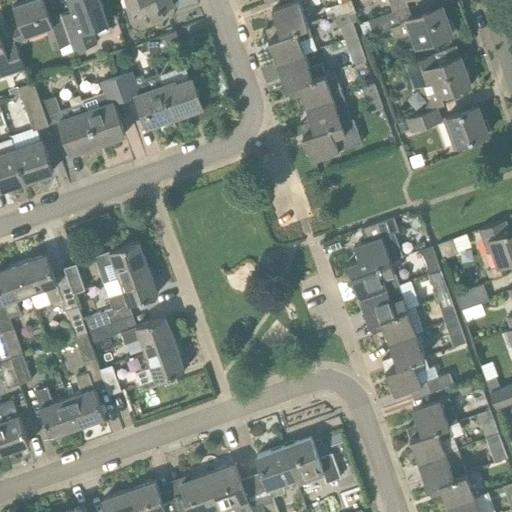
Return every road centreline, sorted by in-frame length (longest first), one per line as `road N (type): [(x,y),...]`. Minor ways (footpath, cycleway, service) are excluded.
road 1 (residential): [(395,511),(345,385),(314,380),(230,411)]
road 2 (residential): [(146,179),(238,143),(253,115),(217,0)]
road 3 (residential): [(230,411),(0,491)]
road 4 (residential): [(0,229),(146,179)]
road 5 (residential): [(230,411),(188,294)]
road 6 (residential): [(146,179),(188,294)]
